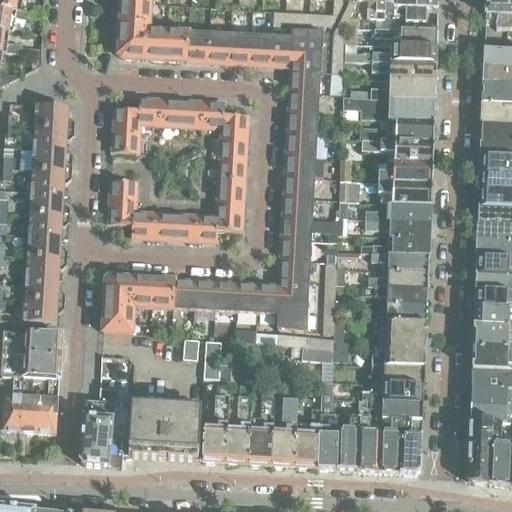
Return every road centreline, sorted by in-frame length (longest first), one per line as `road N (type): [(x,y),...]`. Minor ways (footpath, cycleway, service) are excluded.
road 1 (residential): [(441,511),(462,0)]
road 2 (residential): [(82,256),(237,265),(257,243),(257,92),(93,81)]
road 3 (tertiary): [(66,492),(395,511)]
road 4 (residential): [(82,256),(66,492)]
road 5 (residential): [(82,256),(93,81)]
